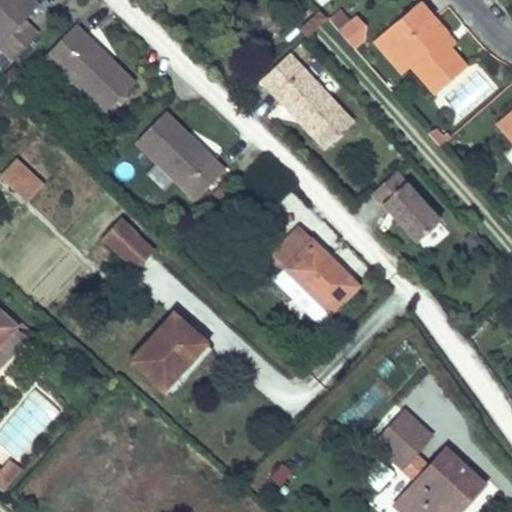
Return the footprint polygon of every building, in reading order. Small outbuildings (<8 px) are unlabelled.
[(43,1),(41,0),(0,0),(0,39),(17,57),(43,31),(29,16),(43,1)] [(417,2),(381,33),(408,65),(434,94),(464,68),(447,49),(438,40),(445,34),(417,2)] [(303,38),(326,18),(319,10),(296,30),(303,38)] [(337,31),(348,22),(338,10),(327,19),(337,31)] [(362,26),(354,17),(348,22),(337,31),(351,47),(360,39),(362,26)] [(78,22),(50,52),(110,111),(139,81),(78,22)] [(381,33),(375,39),(402,70),(408,65),(381,33)] [(453,44),(445,34),(438,40),(447,49),(453,44)] [(352,124),(287,54),(259,79),(293,117),(296,114),(301,119),(298,122),(324,150),(352,124)] [(511,106),(495,122),(511,142),(511,106)] [(225,170),(164,112),(136,142),(196,200),(225,170)] [(43,183),(17,157),(0,173),(27,201),(43,183)] [(289,186),(270,167),(262,174),(258,170),(253,174),(260,180),(247,193),(266,211),(289,186)] [(394,173),(370,193),(389,214),(391,212),(394,217),(392,219),(414,243),(437,223),(394,173)] [(152,252),(121,220),(101,240),(132,271),(152,252)] [(298,227),(272,251),(286,266),(285,268),(329,313),(356,285),(298,227)] [(0,363),(25,336),(0,313),(0,363)] [(161,390),(179,370),(204,342),(173,313),(130,361),(161,390)] [(204,342),(179,370),(185,376),(211,348),(204,342)] [(403,412),(374,442),(401,466),(430,436),(403,412)] [(445,450),(394,504),(401,511),(449,511),(463,498),(467,501),(482,485),(445,450)] [(0,471),(0,487),(1,488),(18,469),(10,461),(0,471)]
